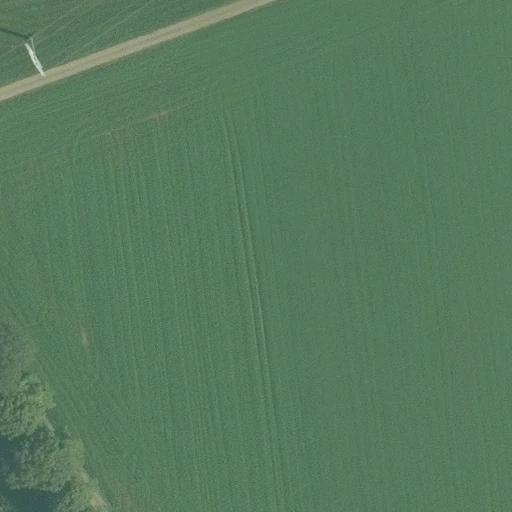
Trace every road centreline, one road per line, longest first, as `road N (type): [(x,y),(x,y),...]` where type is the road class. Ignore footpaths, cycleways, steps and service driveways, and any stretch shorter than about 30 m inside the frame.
road 1 (track): [(248,0),(0,91)]
road 2 (unclassified): [(100,511),(0,366)]
